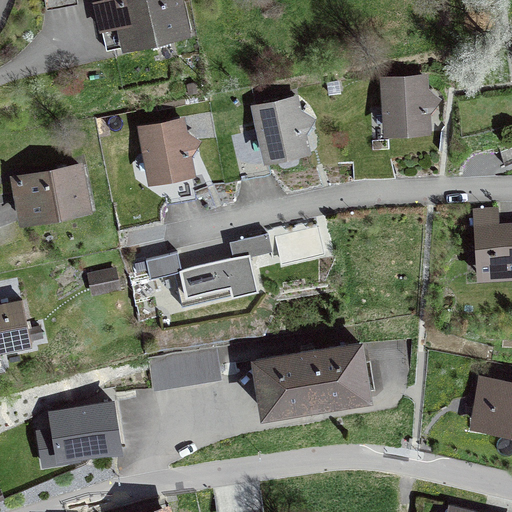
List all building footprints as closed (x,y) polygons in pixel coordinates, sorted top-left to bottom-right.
[(106,49),(185,31),(177,0),(113,0),(96,4),(106,49)] [(383,79),(387,129),(427,126),(426,109),(436,98),(424,88),(423,76),(383,79)] [(255,107),(264,144),(234,150),(241,179),(270,173),(266,156),(306,147),(302,130),(310,118),(297,110),(295,98),(255,107)] [(141,127),(151,177),(161,175),(167,204),(196,198),(187,152),(196,140),(183,132),(181,120),(141,127)] [(511,163),(511,147),(500,151),(504,166),(511,163)] [(30,217),(87,206),(79,165),(14,178),(19,200),(26,198),(30,217)] [(511,225),(474,228),(477,273),(511,271),(511,225)] [(249,252),(271,247),(267,233),(237,240),(241,254),(182,269),(177,251),(146,258),(150,276),(173,270),(182,306),(257,288),(249,252)] [(90,274),(94,290),(116,285),(113,269),(90,274)] [(0,303),(0,348),(31,342),(22,299),(0,303)] [(367,394),(359,342),(256,359),(264,411),(367,394)] [(147,357),(152,386),(221,375),(216,346),(147,357)] [(511,383),(482,379),(474,421),(511,426),(511,383)] [(118,400),(51,411),(58,456),(120,446),(115,420),(121,419),(118,400)]
